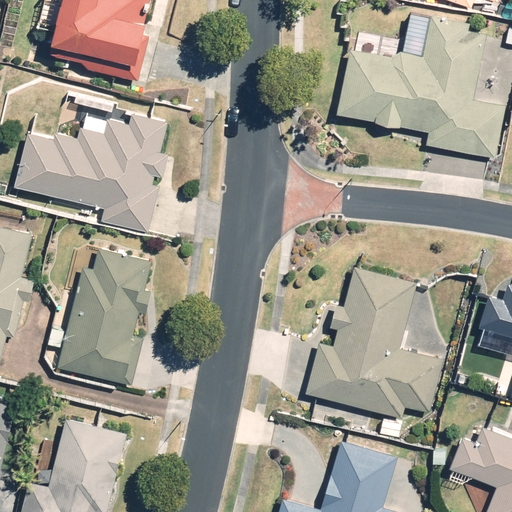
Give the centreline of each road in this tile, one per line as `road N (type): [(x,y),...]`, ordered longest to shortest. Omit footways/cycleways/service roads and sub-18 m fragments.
road 1 (residential): [(191,511),(222,380),(246,193)]
road 2 (residential): [(246,193),(383,201),(511,222)]
road 3 (residential): [(246,193),(266,0)]
